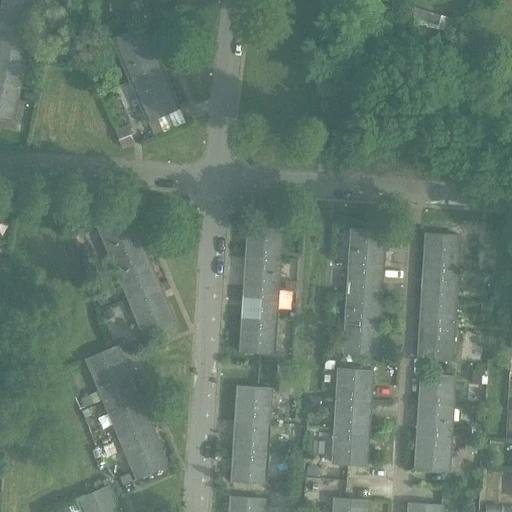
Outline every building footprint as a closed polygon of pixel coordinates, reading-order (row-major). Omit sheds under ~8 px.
[(2,0),(0,12),(0,21),(32,28),(38,0),(2,0)] [(32,28),(0,21),(0,51),(26,57),(32,28)] [(113,40),(131,81),(163,68),(145,26),(113,40)] [(26,57),(0,51),(0,82),(20,87),(26,57)] [(163,68),(131,81),(148,122),(180,109),(163,68)] [(347,93),(348,79),(337,78),(337,72),(319,71),(317,95),(336,96),(336,92),(347,93)] [(20,87),(0,82),(0,118),(13,121),(20,87)] [(34,104),(36,95),(26,92),(24,102),(34,104)] [(96,220),(113,262),(145,248),(128,207),(96,220)] [(249,222),(247,258),(281,260),(284,225),(249,222)] [(352,229),(350,266),(384,268),(387,231),(352,229)] [(427,234),(424,270),(459,273),(461,236),(427,234)] [(145,248),(113,262),(129,298),(161,285),(145,248)] [(87,255),(80,258),(85,270),(93,267),(87,255)] [(281,260),(247,258),(245,287),(280,289),(281,260)] [(384,268),(350,266),(348,295),(382,297),(384,268)] [(459,273),(424,270),(422,300),(457,303),(459,273)] [(161,285),(129,298),(146,340),(178,326),(161,285)] [(280,289),(245,287),(243,317),(278,319),(280,289)] [(96,295),(101,306),(108,303),(103,292),(96,295)] [(382,297),(348,295),(346,324),(381,326),(382,297)] [(457,303),(422,300),(421,329),(455,331),(457,303)] [(102,311),(107,323),(114,320),(110,308),(102,311)] [(278,319),(243,317),(241,352),(275,354),(278,319)] [(381,326),(346,324),(344,353),(356,354),(379,356),(381,326)] [(455,331),(421,329),(419,358),(453,361),(455,331)] [(119,346),(87,360),(104,400),(136,386),(119,346)] [(344,353),(344,361),(355,362),(356,354),(344,353)] [(326,361),(325,369),(335,370),(335,362),(326,361)] [(339,369),(337,400),(372,402),(374,371),(339,369)] [(422,374),(420,404),(454,407),(456,377),(422,374)] [(280,384),(279,392),(290,393),(290,385),(280,384)] [(136,386),(104,400),(119,437),(151,423),(136,386)] [(238,387),(236,422),(271,424),(273,389),(238,387)] [(312,399),(311,412),(320,412),(321,399),(312,399)] [(372,402),(337,400),(335,429),(370,432),(372,402)] [(454,407),(420,404),(418,435),(453,437),(454,407)] [(271,424),(236,422),(234,451),(269,454),(271,424)] [(151,423),(119,437),(137,479),(169,466),(151,423)] [(370,432),(335,429),(333,464),(368,466),(370,432)] [(453,437),(418,435),(416,469),(450,472),(453,437)] [(312,442),(311,453),(324,454),(325,443),(312,442)] [(269,454),(234,451),(232,482),(267,484),(269,454)] [(308,466),(307,476),(318,477),(319,467),(308,466)] [(275,482),(275,491),(293,492),(294,483),(275,482)] [(120,511),(110,486),(78,500),(83,511),(120,511)] [(231,498),(230,511),(265,511),(266,500),(231,498)] [(335,499),(333,511),(368,511),(369,501),(335,499)]
